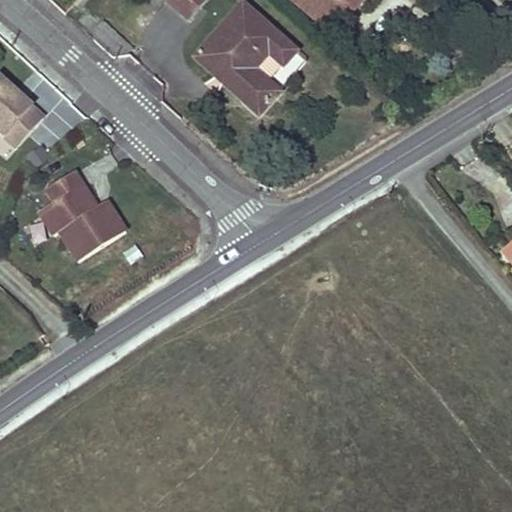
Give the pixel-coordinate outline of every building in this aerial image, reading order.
[(167,0),(166,2),(189,22),(207,0),(167,0)] [(289,0),(326,31),(351,0),(289,0)] [(351,0),(326,31),(332,36),(361,0),(351,0)] [(280,90),(270,81),(293,54),(242,8),(198,58),(215,73),(217,70),(231,84),(227,88),(258,115),(280,90)] [(102,24),(89,38),(112,59),(128,56),(131,51),(102,24)] [(217,70),(215,73),(213,75),(227,88),(231,84),(217,70)] [(46,120),(1,78),(0,78),(0,132),(19,149),(46,120)] [(85,205),(92,202),(74,174),(47,191),(55,205),(40,214),(54,237),(61,233),(78,263),(126,233),(107,203),(97,209),(90,213),(85,205)] [(97,209),(92,202),(85,205),(90,213),(97,209)]
